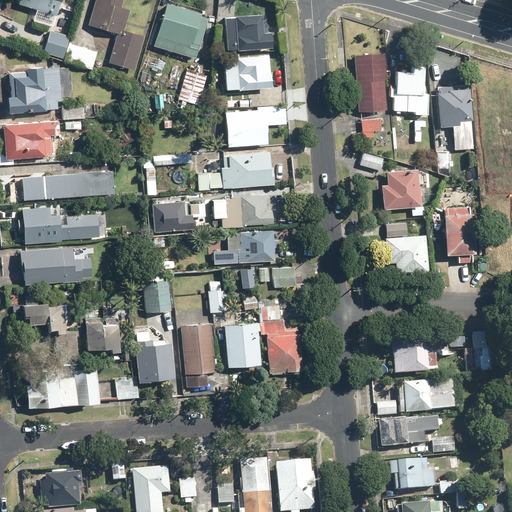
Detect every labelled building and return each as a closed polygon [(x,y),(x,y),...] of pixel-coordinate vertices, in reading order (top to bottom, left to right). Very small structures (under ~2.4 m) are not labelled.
[(16,0),(15,3),(55,15),(59,0),(16,0)] [(115,33),(107,61),(133,69),(143,35),(123,29),(129,9),(120,7),(122,0),(93,0),(86,24),(115,33)] [(164,2),(152,45),(194,57),(207,14),(164,2)] [(217,27),(218,51),(267,49),(265,15),(223,17),(224,27),(217,27)] [(50,29),(42,51),(61,57),(68,35),(50,29)] [(68,41),(62,60),(90,69),(96,50),(68,41)] [(352,55),(356,111),(385,109),(380,52),(352,55)] [(222,57),(224,90),(268,87),(266,54),(222,57)] [(8,97),(9,112),(58,108),(57,100),(62,99),(59,66),(42,67),(42,65),(27,66),(27,70),(10,72),(12,97),(8,97)] [(394,70),(392,110),(412,111),(412,113),(425,114),(426,93),(420,93),(422,66),(411,65),(411,71),(394,70)] [(185,68),(176,97),(199,105),(203,94),(200,93),(206,75),(185,68)] [(436,86),(439,126),(459,125),(459,120),(469,119),(467,84),(436,86)] [(59,104),(60,118),(81,117),(81,103),(59,104)] [(511,104),(504,104),(503,153),(511,152),(511,104)] [(223,111),(225,145),(265,142),(264,124),(281,123),(280,107),(223,111)] [(360,118),(361,137),(372,136),(372,130),(379,130),(379,117),(360,118)] [(427,119),(414,119),(414,141),(421,141),(421,127),(427,127),(427,119)] [(7,157),(52,153),(50,134),(55,133),(54,120),(4,124),(7,157)] [(82,120),(66,120),(66,128),(82,128),(82,120)] [(195,173),(196,189),(272,183),(271,166),(268,166),(267,150),(227,153),(227,166),(218,167),(219,177),(206,178),(206,173),(195,173)] [(435,151),(437,172),(449,176),(447,150),(435,151)] [(361,151),(357,164),(378,169),(382,157),(361,151)] [(144,167),(145,194),(155,194),(154,164),(190,162),(189,152),(151,154),(151,156),(141,156),(142,168),(144,167)] [(380,184),(382,209),(419,205),(416,168),(385,171),(386,183),(380,184)] [(21,176),(22,199),(112,193),(110,170),(21,176)] [(222,215),(222,227),(246,226),(245,223),(273,221),(273,208),(270,208),(269,193),(225,195),(226,215),(222,215)] [(22,207),(24,242),(99,237),(98,214),(50,217),(49,205),(22,207)] [(153,206),(154,232),(193,230),(193,215),(184,216),(183,205),(153,206)] [(441,213),(443,254),(472,252),(470,212),(469,212),(468,206),(444,207),(444,213),(441,213)] [(383,224),(384,236),(406,234),(405,222),(383,224)] [(236,247),(237,262),(272,260),(270,229),(238,230),(239,247),(236,247)] [(383,237),(384,262),(394,261),(394,274),(426,271),(424,234),(383,237)] [(21,250),(23,281),(89,275),(88,256),(72,257),(71,245),(21,250)] [(270,266),(271,286),(292,285),(291,265),(270,266)] [(239,268),(241,287),(253,286),(251,267),(239,268)] [(139,280),(143,311),(168,308),(164,277),(139,280)] [(205,290),(206,312),(224,310),(223,289),(205,290)] [(262,333),(265,372),(298,369),(295,329),(280,330),(277,297),(255,298),(257,333),(262,333)] [(24,304),(26,322),(51,320),(51,327),(65,327),(64,301),(24,304)] [(86,321),(88,349),(120,346),(118,323),(104,325),(104,320),(86,321)] [(221,324),(224,365),(256,362),(253,322),(221,324)] [(176,326),(181,388),(203,386),(201,373),(211,372),(207,324),(176,326)] [(37,349),(38,363),(79,360),(77,330),(65,331),(66,347),(37,349)] [(445,351),(444,337),(390,342),(393,373),(435,370),(434,352),(445,351)] [(131,339),(135,380),(171,377),(168,342),(149,344),(149,338),(131,339)] [(479,372),(477,348),(463,349),(466,373),(479,372)] [(25,385),(26,405),(96,400),(94,367),(73,368),(73,376),(52,378),(52,369),(30,370),(31,385),(25,385)] [(110,378),(112,398),(133,396),(131,376),(110,378)] [(453,407),(450,379),(396,384),(399,413),(453,407)] [(395,414),(394,400),(375,401),(376,415),(395,414)] [(404,420),(403,417),(376,419),(379,446),(424,442),(423,430),(437,429),(436,417),(404,420)] [(450,450),(449,437),(430,438),(431,452),(450,450)] [(460,468),(459,454),(448,455),(449,469),(460,468)] [(239,459),(242,511),(270,511),(266,457),(239,459)] [(426,469),(425,458),(387,461),(388,474),(395,474),(396,489),(433,485),(431,469),(426,469)] [(273,462),(278,511),(312,509),(310,491),(313,490),(312,472),(309,472),(307,459),(273,462)] [(108,462),(109,480),(121,479),(120,461),(108,462)] [(132,468),(135,511),(163,511),(162,492),(170,492),(168,465),(132,468)] [(501,469),(485,471),(488,488),(503,485),(501,469)] [(45,502),(46,509),(77,506),(76,489),(80,488),(78,471),(43,474),(44,480),(37,480),(39,502),(45,502)] [(179,475),(181,498),(196,497),(194,474),(179,475)] [(460,492),(458,479),(437,482),(439,494),(460,492)] [(217,485),(218,504),(234,503),(233,484),(217,485)] [(437,511),(437,501),(394,505),(394,511),(437,511)]
